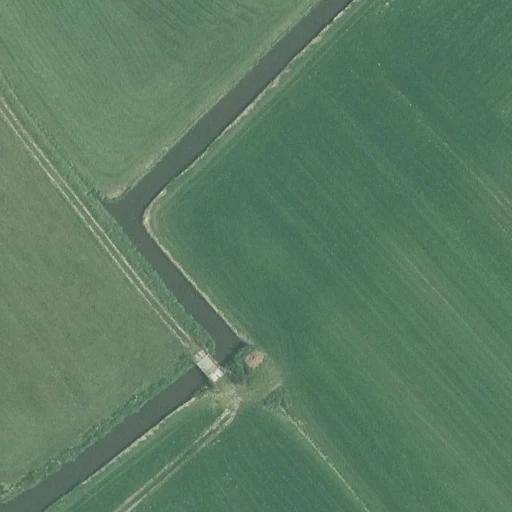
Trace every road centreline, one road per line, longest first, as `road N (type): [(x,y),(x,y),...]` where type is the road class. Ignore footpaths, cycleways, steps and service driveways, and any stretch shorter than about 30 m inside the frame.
road 1 (track): [(0,103),(223,386)]
road 2 (track): [(118,511),(282,372)]
